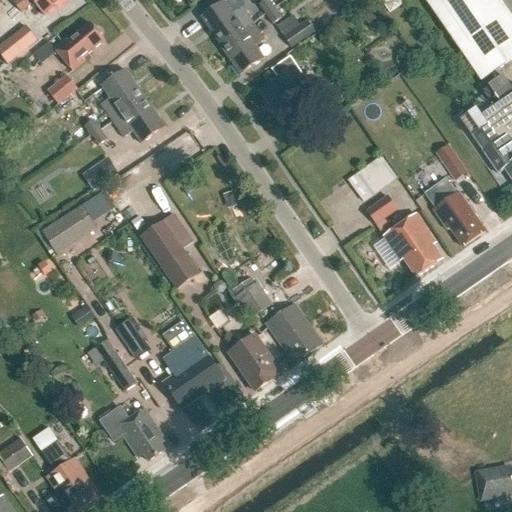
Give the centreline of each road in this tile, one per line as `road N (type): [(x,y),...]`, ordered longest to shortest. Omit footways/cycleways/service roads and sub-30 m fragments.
road 1 (residential): [(372,341),(123,0)]
road 2 (tertiary): [(127,511),(372,341)]
road 3 (tertiary): [(372,341),(511,245)]
